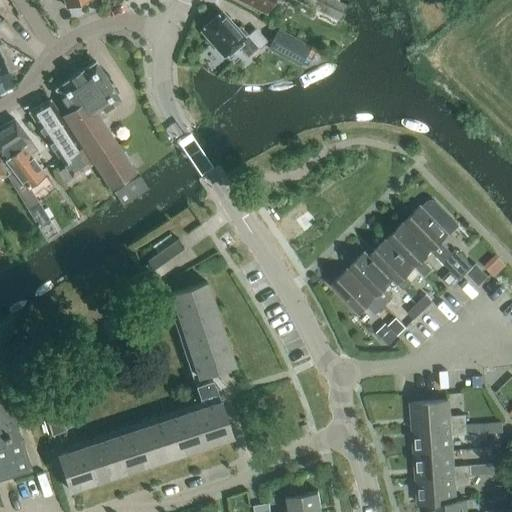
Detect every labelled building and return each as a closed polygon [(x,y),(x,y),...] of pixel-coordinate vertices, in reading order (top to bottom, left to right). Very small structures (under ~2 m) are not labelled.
[(243,0),(266,11),(271,0),(243,0)] [(296,0),(339,20),(345,8),(329,0),(296,0)] [(236,30),(221,12),(200,29),(224,57),(237,46),(247,57),(258,47),(240,26),(236,30)] [(299,66),(311,46),(277,28),(266,49),(299,66)] [(0,90),(12,86),(0,56),(0,43),(1,44),(0,42),(0,90)] [(84,147),(94,162),(110,187),(134,171),(97,114),(120,99),(95,62),(80,72),(80,71),(70,77),(71,79),(55,89),(71,112),(63,117),(82,149),(84,147)] [(53,125),(62,120),(50,99),(28,111),(31,115),(48,141),(47,139),(58,133),(53,125)] [(4,156),(29,138),(14,119),(0,126),(0,156),(2,159),(5,157),(4,156)] [(61,161),(61,160),(80,150),(62,120),(53,125),(58,133),(47,139),(48,141),(61,161)] [(5,157),(2,159),(8,170),(9,172),(7,173),(6,174),(37,225),(48,219),(49,218),(28,185),(45,173),(30,153),(37,149),(29,138),(4,156),(5,157)] [(71,176),(94,162),(84,147),(82,149),(80,150),(61,160),(61,161),(65,166),(57,171),(64,181),(71,176)] [(140,174),(113,191),(115,194),(118,198),(121,203),(121,204),(148,187),(140,174)] [(425,201),(421,206),(420,205),(402,222),(431,251),(450,270),(456,277),(458,279),(471,267),(455,250),(451,253),(440,242),(458,224),(435,200),(433,200),(431,199),(430,199),(428,199),(427,200),(425,201)] [(37,225),(37,226),(45,240),(58,232),(48,219),(37,225)] [(423,258),(431,251),(402,222),(385,239),(413,268),(414,267),(424,277),(433,268),(423,258)] [(175,241),(170,234),(152,246),(157,253),(147,261),(148,262),(140,268),(153,287),(161,280),(158,275),(189,253),(178,239),(175,241)] [(406,275),(413,268),(385,239),(369,255),(364,251),(392,280),(402,290),(412,281),(406,275)] [(384,288),(392,280),(364,251),(347,268),(383,305),(392,297),(384,288)] [(375,314),(383,305),(347,268),(329,285),(357,314),(366,305),(375,314)] [(447,286),(456,277),(450,270),(441,279),(447,286)] [(179,317),(215,306),(206,282),(171,293),(179,317)] [(416,304),(422,310),(431,302),(425,295),(416,304)] [(413,319),(422,310),(416,304),(407,313),(413,319)] [(190,351),(226,340),(215,306),(179,317),(190,351)] [(410,322),(403,315),(398,320),(406,327),(410,322)] [(400,333),(406,327),(398,320),(395,317),(389,323),(400,333)] [(387,345),(397,336),(390,329),(381,338),(387,345)] [(226,340),(190,351),(197,375),(192,376),(199,397),(212,393),(213,393),(217,392),(211,372),(234,364),(226,340)] [(0,480),(33,470),(0,367),(0,480)] [(447,400),(411,402),(413,428),(465,424),(465,415),(448,416),(447,400)] [(204,445),(232,436),(220,401),(193,410),(204,445)] [(52,436),(66,431),(58,406),(43,411),(52,436)] [(178,454),(204,445),(193,410),(166,419),(178,454)] [(151,463),(178,454),(166,419),(139,428),(151,463)] [(465,424),(413,428),(415,453),(451,451),(450,435),(466,434),(465,424)] [(124,472),(151,463),(139,428),(112,437),(124,472)] [(97,481),(124,472),(112,437),(85,445),(97,481)] [(85,445),(58,454),(69,490),(97,481),(85,445)] [(451,451),(415,453),(416,478),(469,475),(468,465),(452,466),(451,451)] [(493,463),(468,465),(469,475),(493,473),(493,463)] [(469,475),(416,478),(418,504),(428,503),(454,501),(453,486),(470,484),(469,475)] [(507,497),(506,485),(494,486),(494,498),(507,497)] [(321,511),(318,491),(287,496),(290,511),(284,511),(270,511),(269,503),(253,506),(254,511),(321,511)] [(454,501),(428,503),(428,511),(465,511),(464,500),(454,501)]
